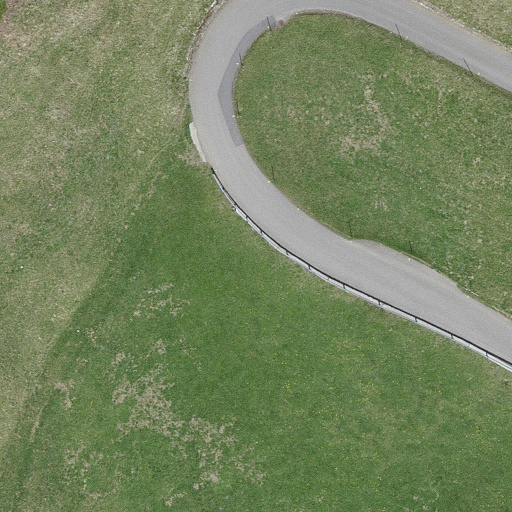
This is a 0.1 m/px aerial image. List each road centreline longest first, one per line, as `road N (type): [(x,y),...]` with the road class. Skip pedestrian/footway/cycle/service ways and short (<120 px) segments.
road 1 (unclassified): [(266,0),(237,16),(216,40),(209,64),(209,99),(229,159),(276,220),(511,348)]
road 2 (unclassified): [(511,76),(365,0)]
